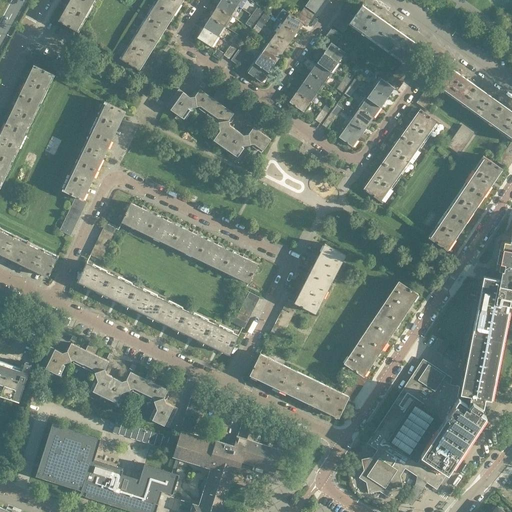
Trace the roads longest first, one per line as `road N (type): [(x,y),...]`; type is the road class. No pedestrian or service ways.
road 1 (residential): [(292,263),(113,172),(57,298)]
road 2 (residential): [(511,188),(346,436)]
road 3 (residential): [(447,42),(357,167),(265,99)]
road 4 (residential): [(233,384),(57,298)]
road 5 (residential): [(265,99),(180,37),(204,0)]
road 6 (residential): [(233,384),(292,263)]
road 7 (residential): [(346,436),(233,384)]
road 8 (residential): [(265,99),(334,0)]
